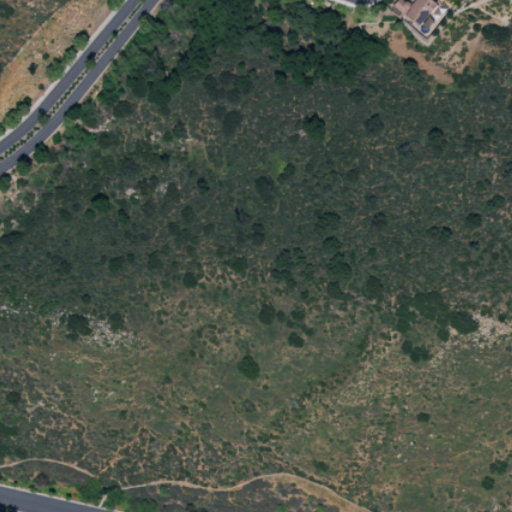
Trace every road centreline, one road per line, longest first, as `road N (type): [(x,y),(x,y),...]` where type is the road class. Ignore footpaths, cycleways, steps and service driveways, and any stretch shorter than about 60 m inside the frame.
road 1 (residential): [(0,165),(41,135),(150,0)]
road 2 (residential): [(132,0),(37,116),(0,143)]
